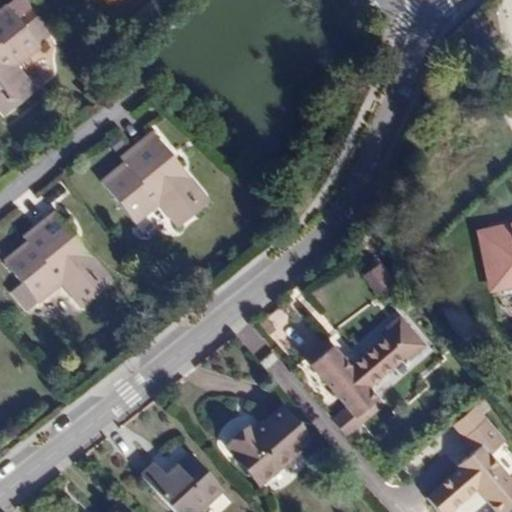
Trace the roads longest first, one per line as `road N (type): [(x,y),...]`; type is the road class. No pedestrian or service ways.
road 1 (residential): [(0,486),(327,225),(416,37)]
road 2 (residential): [(0,200),(118,104)]
